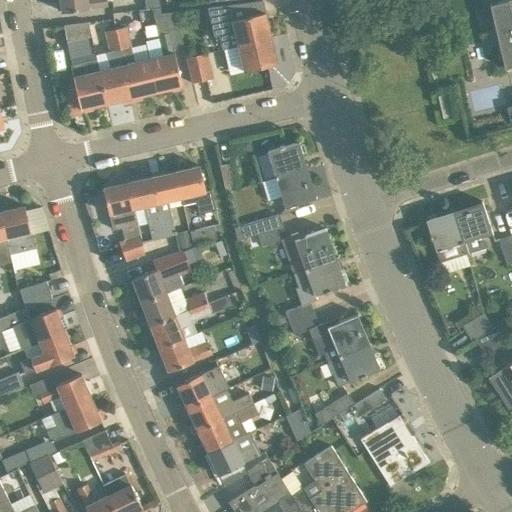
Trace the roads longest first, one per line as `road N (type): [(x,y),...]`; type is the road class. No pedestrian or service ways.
road 1 (residential): [(46,161),(133,408),(180,511)]
road 2 (residential): [(489,482),(428,368),(356,200)]
road 3 (residential): [(46,161),(320,102)]
road 4 (residential): [(17,0),(46,161)]
road 5 (residential): [(356,200),(511,151)]
